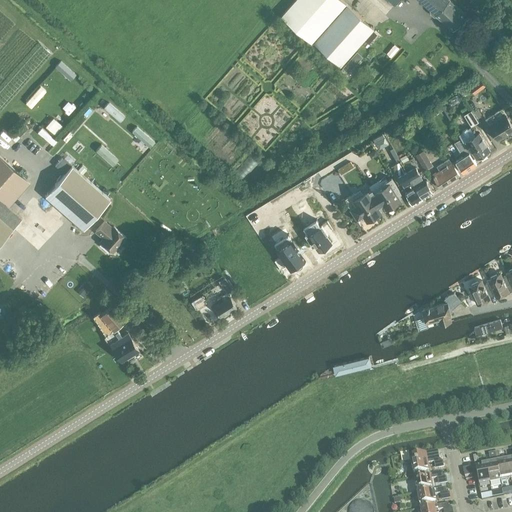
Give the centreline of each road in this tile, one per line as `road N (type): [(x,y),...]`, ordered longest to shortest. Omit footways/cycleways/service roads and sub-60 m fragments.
road 1 (tertiary): [(0,471),(511,153)]
road 2 (track): [(183,357),(81,260),(35,205),(38,179),(0,147)]
road 3 (track): [(329,384),(511,341)]
road 4 (tertiary): [(305,511),(363,443),(447,421)]
